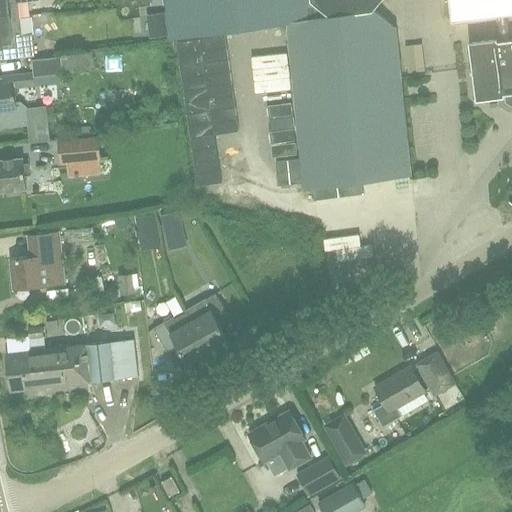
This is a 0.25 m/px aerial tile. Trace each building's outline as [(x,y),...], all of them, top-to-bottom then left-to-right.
[(0,0),(0,17),(19,15),(17,2),(37,0),(0,0)] [(166,0),(171,40),(287,24),(304,187),(411,176),(395,28),(373,10),(381,0),(166,0)] [(511,0),(449,0),(452,21),(511,12),(511,0)] [(19,15),(0,17),(0,49),(6,49),(8,58),(34,55),(32,35),(22,37),(19,15)] [(177,43),(192,150),(209,148),(208,135),(214,134),(213,122),(236,119),(225,36),(177,43)] [(511,36),(468,42),(476,101),(504,97),(505,102),(510,106),(511,105),(511,36)] [(0,127),(27,125),(29,143),(50,141),(46,106),(28,108),(21,103),(17,103),(15,86),(34,84),(34,82),(43,81),(43,77),(58,76),(56,56),(30,59),(31,74),(0,77),(0,127)] [(60,161),(98,156),(96,139),(58,144),(60,161)] [(0,162),(0,192),(28,188),(26,176),(31,175),(30,162),(24,163),(24,159),(15,160),(15,157),(5,158),(5,161),(0,162)] [(330,188),(332,230),(378,228),(376,185),(330,188)] [(420,204),(430,204),(431,186),(420,185),(420,204)] [(423,210),(424,240),(437,240),(436,209),(423,210)] [(92,241),(91,229),(67,231),(68,243),(92,241)] [(40,288),(67,285),(60,232),(34,235),(36,257),(10,260),(14,286),(39,283),(40,288)] [(120,296),(135,294),(132,274),(118,276),(120,296)] [(191,322),(208,352),(229,341),(218,321),(228,315),(216,293),(196,304),(185,311),(186,313),(191,321),(191,322)] [(142,312),(141,302),(125,304),(127,314),(142,312)] [(175,320),(173,318),(153,330),(166,351),(176,345),(187,364),(208,352),(191,322),(191,321),(186,313),(175,320)] [(13,391),(45,388),(44,373),(45,372),(43,350),(45,349),(42,326),(28,328),(31,351),(8,354),(13,391)] [(135,339),(45,349),(43,350),(45,372),(44,373),(45,388),(139,376),(135,339)] [(434,395),(455,383),(437,352),(417,364),(434,395)] [(383,427),(402,416),(397,408),(425,392),(411,367),(375,387),(384,404),(373,410),(383,427)] [(305,439),(289,412),(249,434),(264,462),(280,453),(289,470),(311,458),(301,441),(305,439)] [(357,443),(343,417),(326,427),(341,452),(357,443)] [(340,477),(328,457),(297,474),(309,495),(340,477)] [(169,497),(180,491),(172,477),(161,482),(169,497)] [(323,511),(359,511),(365,508),(352,483),(318,502),(323,511)]
